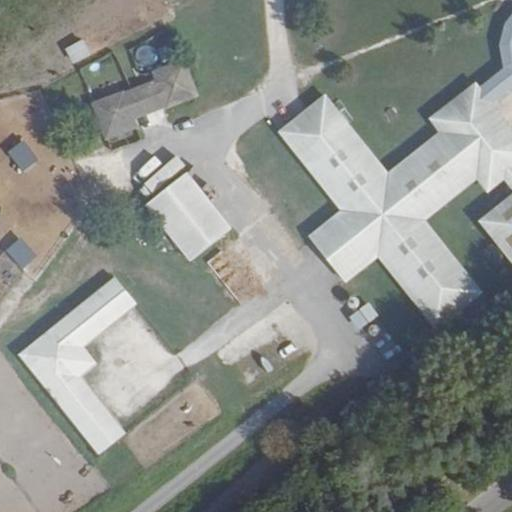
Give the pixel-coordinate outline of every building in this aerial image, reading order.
[(511,17),(508,23),(502,33),(499,49),(499,59),(504,72),(481,91),(477,86),(429,123),(440,137),(388,179),(326,99),(279,136),(340,217),(309,242),(345,289),(379,263),(437,335),(483,299),(427,224),(478,185),(490,200),(504,188),(511,197),(511,198),(479,225),(511,267),(511,130),(494,108),(511,94),(511,17)] [(71,65),(90,58),(84,40),(65,47),(71,65)] [(134,124),(199,101),(185,63),(151,76),(154,84),(91,107),(105,145),(138,133),(134,124)] [(134,176),(180,163),(177,152),(131,165),(134,176)] [(144,210),(190,268),(231,232),(186,176),(144,210)] [(96,370),(83,354),(136,310),(114,282),(16,361),(98,462),(126,438),(81,382),(96,370)] [(349,317),(360,330),(378,315),(367,302),(349,317)]
